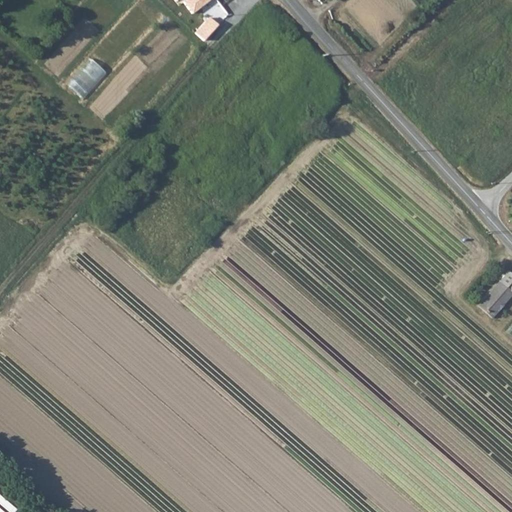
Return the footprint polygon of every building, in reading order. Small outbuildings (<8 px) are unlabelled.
[(188,0),(185,3),(194,14),(211,0),(188,0)] [(165,17),(90,104),(104,116),(180,30),(165,17)] [(207,20),(195,33),(203,39),(214,26),(207,20)] [(91,91),(124,57),(108,41),(75,75),(91,91)] [(506,268),(496,280),(511,293),(511,292),(511,268),(509,271),(506,268)] [(492,317),(511,293),(496,280),(477,304),(492,317)]
